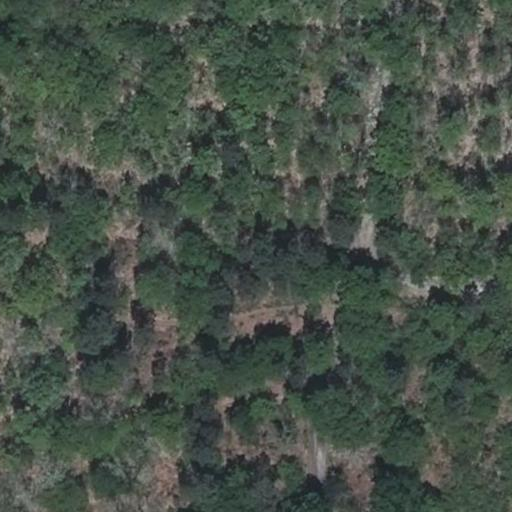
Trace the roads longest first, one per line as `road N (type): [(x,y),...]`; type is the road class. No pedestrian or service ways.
road 1 (track): [(405,0),(313,431),(327,511)]
road 2 (track): [(355,254),(433,288),(511,290)]
